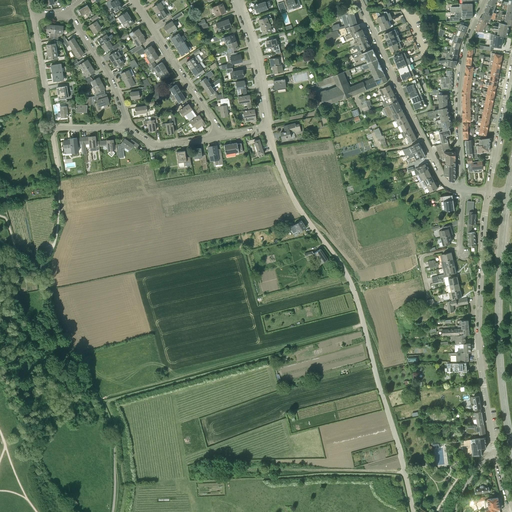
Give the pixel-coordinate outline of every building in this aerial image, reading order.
[(113,0),(109,0),(107,2),(104,4),(105,6),(108,4),(109,5),(110,4),(115,12),(122,7),(117,0),(115,0),(114,1),(113,0)] [(156,13),(165,8),(163,5),(165,4),(163,0),(162,1),(161,2),(153,8),(156,13)] [(288,0),(285,1),(288,10),(293,8),(292,6),(296,5),(294,0),(288,0)] [(254,6),(257,12),(267,9),(265,2),(257,5),(257,4),(256,4),(256,5),(254,6)] [(219,4),(212,7),(216,16),(225,12),(222,5),(220,6),(219,4)] [(462,12),(462,11),(473,12),(473,4),(470,4),(462,4),(460,4),(460,7),(451,7),(451,12),(455,12),(462,12)] [(499,17),(499,14),(494,12),(496,8),(488,4),(485,11),(493,15),(496,16),(499,17)] [(507,12),(511,12),(511,6),(502,4),(500,7),(500,8),(500,9),(501,10),(501,8),(507,9),(507,12)] [(82,16),(85,14),(87,16),(92,13),(87,5),(79,10),(78,11),(79,13),(80,13),(82,16)] [(342,16),(349,14),(347,7),(346,8),(345,7),(344,6),(343,7),(342,8),(343,9),(336,12),(338,17),(342,16)] [(165,8),(156,13),(157,14),(156,14),(158,17),(160,19),(167,15),(167,16),(171,14),(168,10),(167,11),(165,8)] [(499,17),(511,19),(511,12),(507,12),(506,14),(502,14),(503,11),(500,10),(499,14),(499,17)] [(171,18),(173,21),(183,14),(181,11),(179,13),(171,18)] [(460,18),(462,18),(473,18),(473,12),(462,11),(462,12),(455,12),(455,16),(450,16),(450,21),(460,20),(460,18)] [(495,19),(498,20),(499,17),(496,16),(493,15),(485,11),(482,18),(490,21),(491,19),(495,20),(495,19)] [(118,18),(121,23),(130,18),(126,12),(118,17),(119,18),(118,18)] [(349,14),(342,16),(345,25),(340,27),(339,23),(333,25),(333,27),(331,28),(333,32),(337,31),(337,30),(345,28),(357,24),(354,12),(349,14)] [(380,25),(390,20),(393,19),(390,12),(387,12),(388,13),(385,14),(377,18),(380,25)] [(99,17),(97,14),(91,18),(94,23),(89,26),(91,29),(93,32),(94,33),(101,28),(96,21),(95,20),(99,17)] [(260,27),(271,23),(269,16),(267,17),(258,20),(260,27)] [(499,23),(509,25),(511,25),(511,19),(499,17),(498,20),(501,20),(505,21),(504,23),(500,23),(499,23)] [(130,18),(121,23),(121,24),(122,26),(123,29),(125,28),(133,23),(132,21),(131,19),(130,18)] [(477,24),(489,27),(489,26),(487,25),(488,21),(490,22),(490,21),(482,18),(482,19),(480,18),(477,24)] [(198,27),(199,26),(206,24),(204,19),(201,20),(201,22),(197,24),(198,27)] [(228,19),(215,24),(218,31),(231,26),(230,23),(228,19)] [(390,20),(380,25),(383,31),(391,27),(393,26),(392,24),(392,25),(390,20)] [(168,33),(171,31),(173,33),(178,30),(177,28),(178,27),(175,23),(174,24),(172,21),(164,27),(168,33)] [(271,23),(260,27),(263,33),(267,32),(274,30),(271,23)] [(460,23),(457,24),(455,28),(458,29),(465,32),(468,27),(460,23)] [(362,29),(360,24),(358,25),(357,24),(345,28),(348,35),(362,29)] [(489,27),(477,24),(474,30),(479,31),(484,32),(485,28),(486,29),(487,28),(488,29),(489,27)] [(54,40),(55,27),(51,26),(51,25),(47,25),(46,33),(50,33),(49,37),(48,38),(48,41),(54,40)] [(61,42),(66,39),(64,36),(59,40),(58,37),(57,37),(58,34),(63,34),(63,26),(59,26),(55,25),(55,27),(54,40),(61,42)] [(495,35),(503,36),(508,37),(509,31),(492,28),(492,31),(495,31),(495,35)] [(135,38),(142,34),(138,29),(133,32),(132,31),(129,34),(131,37),(134,36),(135,38)] [(353,37),(354,40),(365,35),(362,29),(348,35),(345,36),(347,40),(353,37)] [(387,40),(395,36),(398,35),(395,29),(392,31),(384,34),(387,40)] [(455,35),(463,38),(465,32),(458,29),(455,35)] [(328,42),(340,36),(337,31),(333,32),(331,33),(330,32),(325,33),(328,42)] [(101,45),(110,40),(108,37),(109,36),(105,32),(100,35),(100,37),(101,36),(102,37),(98,40),(101,45)] [(176,47),(184,42),(179,33),(171,39),(174,44),(173,44),(175,46),(176,47)] [(142,34),(135,38),(133,40),(137,46),(145,41),(143,37),(144,36),(142,34)] [(451,40),(461,43),(463,38),(455,35),(453,34),(451,40)] [(493,34),(492,35),(490,47),(480,45),(479,48),(479,49),(491,51),(492,51),(493,46),(502,47),(503,36),(495,35),(493,34)] [(226,44),(236,41),(234,35),(231,36),(231,35),(223,38),(219,39),(220,40),(220,42),(222,42),(224,41),(225,41),(226,44)] [(354,43),(355,46),(368,41),(365,35),(354,40),(356,42),(354,43)] [(387,40),(389,46),(398,42),(395,36),(387,40)] [(72,50),(79,47),(73,38),(68,41),(66,39),(61,42),(62,45),(65,44),(67,47),(69,45),(72,50)] [(459,49),(461,43),(451,40),(450,40),(447,38),(447,39),(446,41),(452,43),(451,47),(459,49)] [(115,49),(120,45),(119,42),(113,46),(110,42),(112,41),(111,39),(110,40),(101,45),(105,51),(112,47),(114,49),(115,49)] [(276,41),(276,39),(267,41),(267,43),(266,44),(267,48),(279,45),(278,41),(276,41)] [(236,41),(226,44),(227,48),(228,48),(229,52),(236,49),(235,48),(238,47),(236,41)] [(368,41),(355,46),(353,47),(355,50),(357,49),(358,49),(359,51),(361,50),(370,46),(368,41)] [(184,42),(176,47),(177,48),(176,49),(178,51),(181,56),(190,50),(184,42)] [(398,42),(389,46),(392,52),(402,48),(399,42),(398,42)] [(48,52),(57,50),(56,43),(47,45),(48,52)] [(112,62),(121,56),(119,54),(120,54),(118,50),(122,48),(120,45),(115,49),(116,51),(116,52),(109,56),(109,57),(111,60),(112,62)] [(147,56),(155,52),(151,46),(144,50),(142,48),(136,51),(136,52),(139,55),(141,54),(141,55),(145,53),(147,56)] [(79,47),(72,50),(70,51),(72,55),(74,54),(77,58),(78,59),(81,57),(80,55),(83,53),(79,47)] [(361,65),(377,59),(373,49),(362,54),(361,51),(360,52),(360,51),(356,53),(353,54),(351,55),(353,58),(355,62),(354,63),(355,67),(361,65)] [(57,50),(48,52),(49,59),(57,58),(59,61),(65,60),(65,56),(58,57),(57,50)] [(155,52),(147,56),(146,57),(149,63),(147,64),(149,67),(154,64),(153,61),(159,57),(155,52)] [(272,66),(281,64),(279,57),(282,56),(282,55),(284,55),(284,52),(282,53),(282,52),(275,53),(276,57),(269,59),(271,66),(272,66)] [(397,63),(407,58),(405,52),(402,53),(394,57),(397,63)] [(234,53),(230,54),(230,56),(232,64),(242,61),(240,55),(235,56),(234,53)] [(446,59),(457,61),(458,55),(443,53),(443,55),(446,56),(446,59)] [(186,63),(191,69),(201,62),(196,55),(186,63)] [(122,56),(121,56),(112,62),(113,63),(112,63),(114,66),(115,66),(116,68),(125,64),(121,57),(123,56),(122,56)] [(399,69),(410,64),(407,58),(397,63),(399,69)] [(377,59),(361,65),(362,69),(364,68),(365,70),(370,68),(372,72),(381,68),(377,59)] [(83,71),(91,65),(87,60),(82,63),(80,61),(78,62),(75,64),(76,67),(78,66),(80,69),(81,68),(83,71)] [(201,62),(191,69),(195,75),(196,76),(204,71),(203,70),(203,69),(206,67),(202,61),(201,62)] [(153,72),(155,74),(165,68),(165,67),(164,65),(162,62),(151,69),(153,72)] [(52,73),(63,71),(67,71),(66,66),(62,67),(62,64),(51,65),(52,73)] [(282,64),(281,64),(272,66),(273,74),(283,72),(282,64)] [(401,74),(412,70),(410,64),(399,69),(401,74)] [(85,81),(91,78),(89,75),(95,71),(91,65),(83,71),(85,73),(84,74),(86,77),(84,78),(85,81)] [(165,68),(155,74),(157,77),(158,77),(160,80),(162,79),(169,74),(165,68)] [(232,68),(226,69),(227,73),(227,75),(230,75),(231,79),(244,77),(243,70),(233,71),(232,68)] [(348,82),(337,87),(326,90),(321,92),(324,106),(343,99),(353,95),(378,85),(388,81),(381,68),(372,72),(370,73),(371,76),(373,76),(374,77),(363,82),(350,87),(348,82)] [(124,80),(132,76),(130,71),(129,70),(121,74),(124,80)] [(412,70),(401,74),(404,80),(412,77),(415,76),(412,70)] [(441,77),(442,89),(453,88),(453,71),(446,70),(446,75),(446,77),(441,77)] [(63,71),(52,73),(54,81),(65,79),(63,71)] [(205,89),(211,85),(208,81),(210,80),(209,78),(214,75),(211,71),(205,75),(206,77),(200,82),(205,89)] [(333,76),(335,82),(337,87),(348,82),(346,77),(344,71),(333,76)] [(132,76),(124,80),(125,84),(127,83),(128,86),(135,83),(135,84),(138,82),(136,77),(135,77),(134,75),(132,76)] [(317,81),(319,86),(335,82),(333,76),(317,81)] [(93,87),(102,83),(99,77),(93,80),(91,77),(91,78),(85,81),(88,85),(91,84),(93,87)] [(155,82),(152,82),(149,77),(146,78),(147,79),(151,86),(152,85),(156,85),(155,82)] [(286,87),(285,79),(273,81),(274,88),(277,88),(277,90),(286,89),(285,87),(286,87)] [(409,93),(421,87),(418,79),(412,81),(414,84),(407,87),(409,93)] [(238,97),(247,95),(244,81),(235,82),(236,89),(240,89),(241,94),(238,94),(238,96),(238,97)] [(95,96),(104,95),(103,90),(105,89),(102,83),(93,87),(93,88),(95,93),(94,94),(95,96)] [(173,95),(180,91),(176,85),(173,86),(172,86),(172,85),(169,87),(170,88),(169,89),(173,95)] [(211,85),(205,89),(209,96),(214,92),(215,93),(216,92),(211,85)] [(379,90),(382,95),(392,90),(390,85),(379,90)] [(64,87),(64,86),(57,87),(58,97),(60,96),(61,102),(67,101),(66,98),(67,98),(69,98),(67,86),(64,87)] [(411,98),(421,94),(422,93),(423,92),(421,87),(409,93),(411,98)] [(382,95),(384,100),(395,95),(392,90),(382,95)] [(439,101),(447,101),(447,95),(443,95),(442,92),(439,92),(439,90),(428,90),(429,96),(437,95),(437,101),(439,101)] [(140,98),(139,91),(130,92),(131,99),(140,98)] [(180,91),(173,95),(170,97),(172,101),(176,99),(178,103),(185,99),(180,91)] [(90,97),(91,105),(95,104),(94,102),(97,101),(98,103),(97,103),(99,107),(109,103),(108,100),(108,99),(106,94),(104,95),(95,96),(90,97)] [(414,104),(423,100),(421,94),(411,98),(414,104)] [(244,110),(252,110),(249,95),(247,95),(238,97),(239,104),(246,103),(247,107),(244,108),(244,110)] [(387,99),(389,103),(397,99),(395,95),(384,100),(385,101),(387,99)] [(91,106),(91,105),(90,97),(83,98),(83,104),(76,104),(76,107),(76,112),(87,111),(86,108),(87,108),(87,106),(91,106)] [(392,115),(402,110),(397,99),(389,103),(390,105),(389,105),(390,108),(386,111),(389,117),(392,115)] [(423,100),(414,104),(416,109),(426,105),(423,100)] [(59,103),(60,107),(61,118),(68,117),(67,109),(72,108),(71,101),(59,103)] [(228,101),(225,102),(226,105),(220,106),(221,117),(228,116),(226,108),(229,107),(228,101)] [(439,109),(447,107),(447,101),(439,101),(439,109)] [(182,116),(187,113),(190,118),(188,119),(190,121),(197,117),(195,114),(192,110),(188,104),(183,108),(179,111),(182,116)] [(147,112),(146,106),(135,107),(136,114),(147,112)] [(447,107),(439,109),(434,110),(427,112),(429,119),(437,117),(436,114),(439,113),(440,116),(449,114),(447,107)] [(252,110),(244,110),(243,111),(245,121),(253,120),(253,121),(256,121),(254,109),(252,110)] [(354,117),(360,115),(358,109),(352,111),(354,117)] [(395,121),(405,116),(402,110),(392,115),(395,121)] [(169,123),(166,123),(167,134),(174,133),(173,125),(175,124),(174,114),(171,114),(171,118),(168,119),(169,123)] [(438,124),(451,121),(449,114),(440,116),(441,119),(435,121),(436,125),(438,124)] [(197,117),(190,121),(193,127),(194,126),(197,130),(202,126),(203,127),(206,125),(199,115),(197,117)] [(151,120),(147,121),(149,131),(156,130),(155,123),(157,122),(156,116),(150,117),(151,120)] [(398,127),(408,122),(405,116),(395,121),(398,127)] [(439,130),(449,128),(452,127),(451,121),(438,124),(438,128),(442,127),(443,129),(439,130)] [(401,132),(411,127),(408,122),(398,127),(401,132)] [(282,140),(287,139),(291,138),(290,132),(293,131),(291,124),(284,126),(285,132),(280,133),(282,140)] [(406,137),(414,133),(411,127),(401,132),(404,138),(406,137)] [(442,143),(448,142),(447,136),(451,135),(451,134),(450,130),(449,130),(449,128),(439,130),(439,132),(439,134),(434,135),(435,138),(436,141),(437,141),(441,140),(442,143)] [(414,133),(406,137),(409,143),(417,139),(414,133)] [(95,136),(81,138),(82,147),(82,154),(86,154),(85,144),(89,144),(90,151),(100,150),(99,146),(99,141),(95,142),(95,136)] [(82,147),(81,138),(76,138),(70,138),(70,140),(63,141),(65,154),(78,153),(77,147),(82,147)] [(491,138),(479,139),(480,143),(475,143),(475,146),(490,144),(491,138)] [(117,150),(117,151),(122,150),(122,148),(125,148),(129,151),(133,145),(135,147),(137,144),(131,140),(129,142),(124,139),(121,144),(117,145),(117,150)] [(249,140),(250,144),(254,143),(258,155),(264,153),(259,139),(256,140),(256,139),(249,140)] [(99,141),(99,146),(107,146),(107,152),(109,151),(107,153),(111,156),(114,153),(112,151),(115,151),(115,150),(117,150),(117,145),(114,145),(113,140),(99,141)] [(474,158),(474,157),(473,146),(472,143),(472,140),(466,141),(468,159),(474,158)] [(224,145),(225,154),(239,152),(239,153),(243,152),(241,143),(237,144),(237,143),(224,145)] [(413,153),(414,154),(422,149),(419,143),(410,147),(406,149),(403,150),(406,156),(409,155),(413,153)] [(473,146),(474,157),(478,157),(478,154),(483,153),(483,152),(489,151),(489,149),(489,147),(490,147),(490,144),(475,146),(473,146)] [(208,147),(210,158),(214,157),(215,165),(219,165),(223,164),(221,152),(217,153),(216,146),(208,147)] [(193,150),(194,159),(200,158),(202,169),(207,168),(205,155),(201,155),(200,148),(193,150)] [(443,148),(437,149),(438,153),(440,152),(441,159),(446,158),(444,152),(444,151),(443,148)] [(417,160),(421,158),(421,160),(422,160),(423,160),(424,159),(425,158),(424,157),(426,156),(422,149),(414,154),(415,156),(406,160),(407,163),(417,160)] [(181,151),(177,152),(178,163),(184,162),(184,166),(191,165),(190,156),(186,157),(185,152),(181,152),(181,151)] [(447,165),(455,165),(455,152),(444,152),(446,158),(446,161),(447,165)] [(473,160),(468,161),(468,163),(472,163),(473,170),(474,170),(474,171),(482,171),(482,168),(483,168),(482,161),(474,162),(473,160)] [(417,175),(428,170),(425,164),(417,168),(414,170),(416,176),(417,175)] [(455,165),(447,165),(444,165),(445,172),(444,172),(445,176),(450,181),(455,181),(455,172),(455,165)] [(424,180),(431,176),(428,170),(417,175),(420,181),(423,180),(424,180)] [(427,186),(434,182),(431,176),(424,180),(427,186)] [(434,182),(427,186),(422,188),(424,193),(426,192),(425,190),(428,188),(430,192),(437,188),(434,182)] [(453,195),(443,196),(440,196),(442,211),(445,211),(455,210),(453,195)] [(301,220),(293,225),(295,228),(293,229),(295,233),(298,232),(306,227),(301,220)] [(472,224),(468,224),(467,233),(468,233),(469,246),(476,246),(475,232),(471,232),(472,224)] [(443,237),(451,235),(453,234),(450,225),(443,227),(444,230),(441,231),(443,237)] [(451,235),(443,237),(440,238),(443,247),(450,245),(449,242),(452,241),(451,235)] [(312,251),(307,253),(308,256),(314,254),(318,261),(311,265),(314,269),(320,264),(327,259),(320,249),(313,253),(312,251)] [(444,261),(453,259),(451,252),(442,254),(444,261)] [(443,268),(455,266),(453,259),(444,261),(441,262),(443,268)] [(455,266),(443,268),(444,275),(448,275),(456,273),(455,266)] [(450,285),(459,283),(457,276),(448,279),(450,285)] [(449,293),(460,290),(459,283),(450,285),(450,288),(448,289),(447,289),(448,290),(449,293)] [(460,290),(449,293),(450,299),(462,297),(460,290)] [(467,298),(456,300),(451,301),(447,302),(449,312),(454,312),(453,305),(457,305),(457,306),(468,304),(467,298)] [(460,335),(460,333),(459,328),(442,330),(442,334),(439,335),(439,337),(443,336),(460,335)] [(460,344),(471,343),(470,340),(466,340),(465,335),(464,335),(451,336),(451,339),(455,339),(455,344),(460,344)] [(458,353),(468,352),(471,352),(471,343),(460,344),(460,348),(458,348),(458,353)] [(468,352),(458,353),(449,353),(449,356),(456,355),(457,361),(469,361),(468,352)] [(463,372),(467,372),(467,363),(447,363),(447,367),(455,367),(455,371),(459,371),(459,370),(463,370),(463,372)] [(475,412),(481,412),(481,409),(479,396),(473,397),(474,405),(473,405),(474,410),(475,410),(475,412)] [(481,412),(475,412),(475,413),(472,413),(473,420),(474,424),(474,425),(477,425),(478,425),(484,424),(482,412),(481,412)] [(484,425),(478,426),(476,426),(476,430),(479,430),(480,437),(486,436),(484,425)] [(472,450),(477,449),(478,454),(484,453),(483,448),(486,448),(485,437),(480,438),(480,443),(471,444),(472,450)] [(480,489),(475,490),(476,494),(490,492),(489,487),(484,488),(484,487),(483,486),(481,486),(479,488),(480,489)] [(486,509),(483,510),(481,510),(480,511),(500,511),(498,497),(488,499),(488,497),(479,498),(479,499),(474,499),(475,504),(477,504),(477,501),(485,500),(486,509)]
